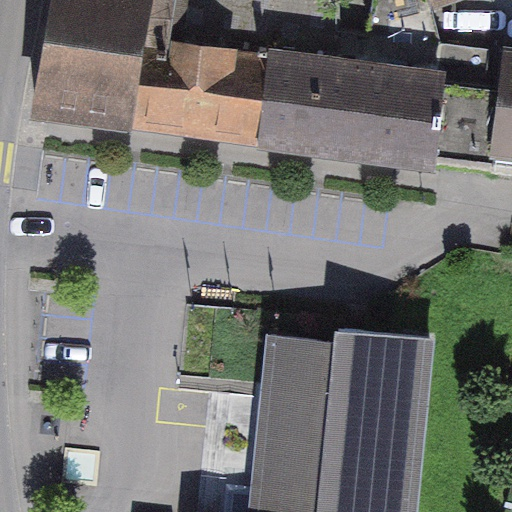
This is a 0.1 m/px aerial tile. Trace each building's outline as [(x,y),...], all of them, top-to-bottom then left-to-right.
[(188,0),(59,0),(37,111),(133,124),(262,142),(270,61),(154,46),(155,31),(183,33),(188,0)] [(188,0),(183,33),(155,31),(154,46),(270,61),(271,50),(439,73),(428,163),(511,174),(511,162),(495,160),(502,87),(511,88),(511,51),(339,28),(338,0),(188,0)] [(401,0),(406,13),(446,0),(401,0)] [(439,73),(271,50),(270,61),(262,142),(428,163),(439,73)] [(511,88),(502,87),(495,160),(511,162),(511,88)] [(419,511),(432,342),(271,330),(257,511),(419,511)]
